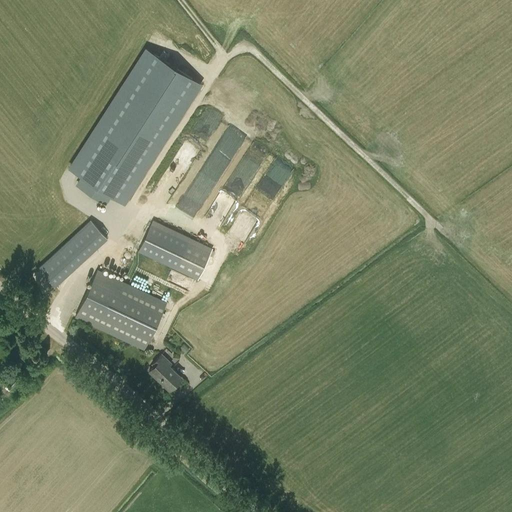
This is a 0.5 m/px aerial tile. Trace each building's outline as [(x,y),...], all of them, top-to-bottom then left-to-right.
[(75,184),(94,196),(106,204),(111,196),(124,204),(202,84),(177,68),(145,47),(67,167),(80,176),(75,184)] [(107,238),(90,220),(38,268),(54,286),(107,238)] [(213,248),(190,237),(153,220),(138,251),(198,280),(213,248)] [(75,317),(144,349),(167,301),(97,268),(75,317)] [(0,349),(2,351),(10,342),(0,333),(0,349)] [(152,363),(154,365),(149,370),(169,390),(181,377),(169,365),(171,362),(161,354),(152,363)] [(0,377),(13,389),(25,375),(12,363),(0,375),(0,377)]
